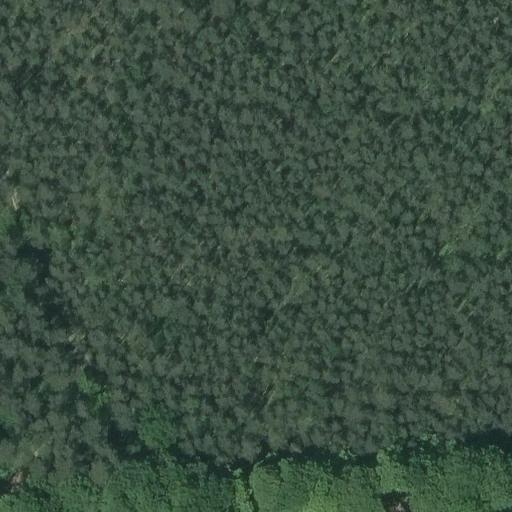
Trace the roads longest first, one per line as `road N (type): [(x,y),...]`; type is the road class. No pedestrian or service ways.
road 1 (track): [(511,468),(0,490)]
road 2 (track): [(0,187),(87,375),(123,486)]
